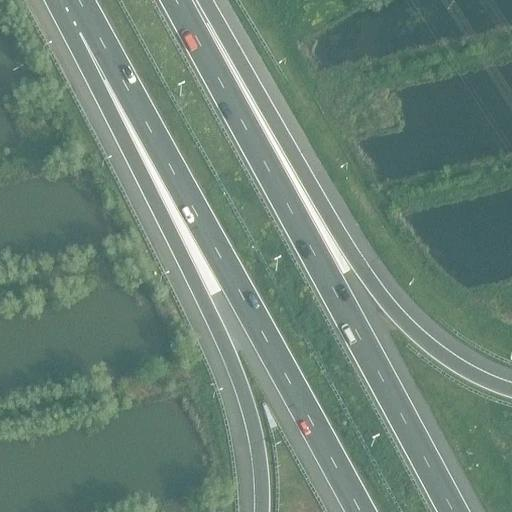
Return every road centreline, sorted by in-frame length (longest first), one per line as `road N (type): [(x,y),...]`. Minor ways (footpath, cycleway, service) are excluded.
road 1 (motorway): [(455,511),(174,0)]
road 2 (motorway): [(89,24),(356,511)]
road 3 (motorway): [(89,24),(249,415),(262,511)]
road 4 (motorway): [(511,390),(460,369),(376,291),(185,0)]
